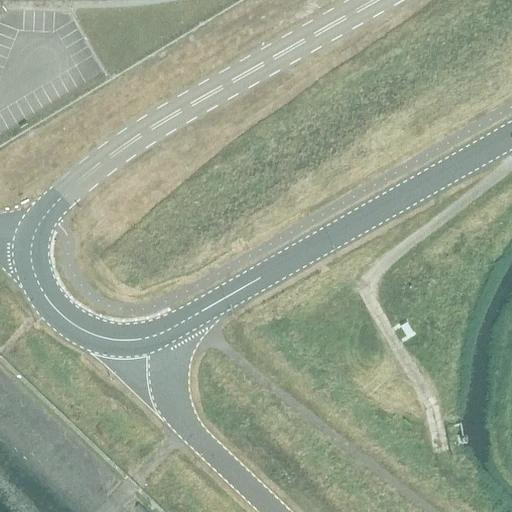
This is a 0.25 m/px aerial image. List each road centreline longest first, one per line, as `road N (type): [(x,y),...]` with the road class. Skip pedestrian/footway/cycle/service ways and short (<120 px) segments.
road 1 (unclassified): [(29,248),(61,196),(147,129),(376,0)]
road 2 (unclassified): [(171,329),(511,134)]
road 3 (unclassified): [(171,329),(115,340),(65,320),(35,279),(29,248)]
